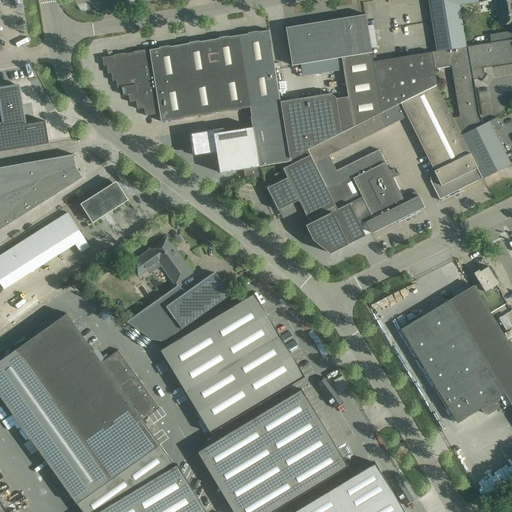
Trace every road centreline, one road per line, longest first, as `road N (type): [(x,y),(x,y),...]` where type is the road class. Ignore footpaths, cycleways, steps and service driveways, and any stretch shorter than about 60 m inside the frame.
road 1 (unclassified): [(332,295),(106,130)]
road 2 (unclassified): [(452,503),(332,295)]
road 3 (unclassified): [(53,37),(275,0)]
road 4 (unclassified): [(332,295),(511,204)]
road 5 (unknown): [(174,181),(44,279)]
road 6 (unclassified): [(89,149),(93,177),(0,236)]
